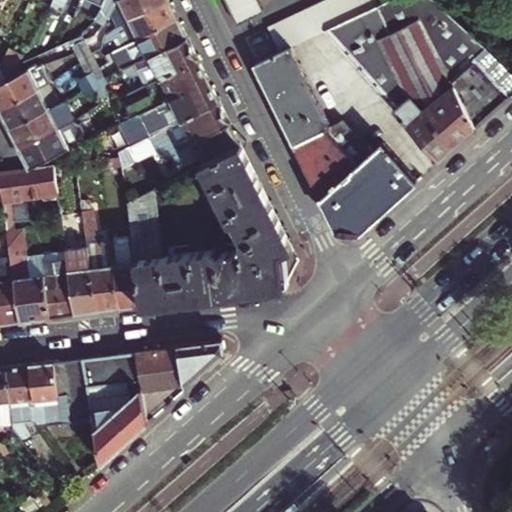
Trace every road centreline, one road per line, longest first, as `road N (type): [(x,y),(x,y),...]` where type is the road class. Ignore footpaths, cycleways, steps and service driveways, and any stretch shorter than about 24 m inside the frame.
road 1 (residential): [(345,292),(203,0)]
road 2 (tertiary): [(0,348),(226,317),(252,318),(294,337)]
road 3 (tertiary): [(294,337),(96,511)]
road 4 (primary): [(375,354),(199,511)]
road 5 (tertiary): [(511,141),(345,292)]
road 6 (primary): [(254,511),(397,383)]
road 7 (primary): [(511,232),(375,354)]
road 8 (primary): [(397,383),(511,281)]
